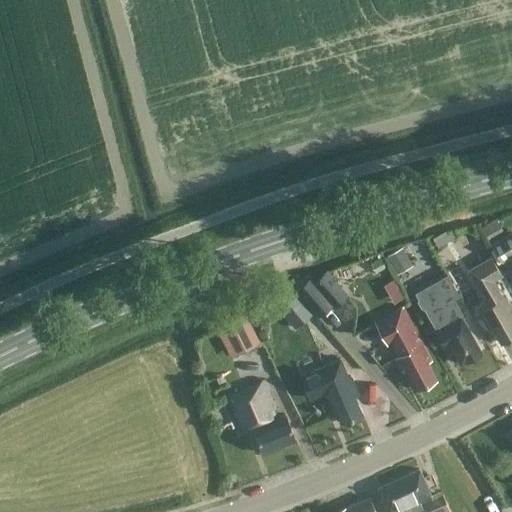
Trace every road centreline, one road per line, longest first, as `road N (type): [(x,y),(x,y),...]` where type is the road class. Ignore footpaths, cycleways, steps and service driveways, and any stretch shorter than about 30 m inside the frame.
road 1 (primary): [(0,356),(212,265),(511,172)]
road 2 (tertiary): [(234,511),(363,463),(511,388)]
